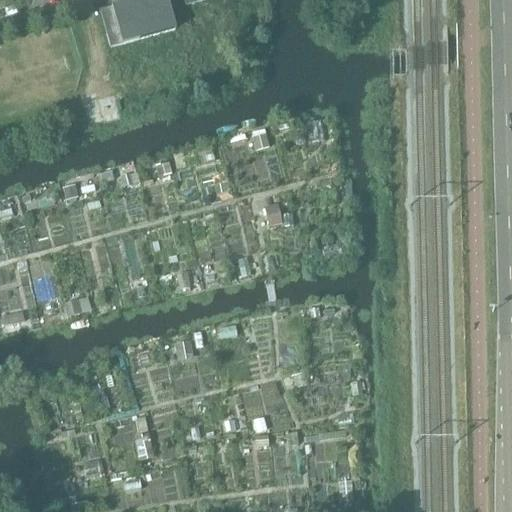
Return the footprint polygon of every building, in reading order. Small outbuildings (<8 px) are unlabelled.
[(139,0),(99,11),(110,50),(175,31),(166,0),(139,0)] [(170,0),(175,19),(212,9),(209,0),(170,0)] [(265,136),(251,139),(255,153),(268,149),(265,136)] [(167,164),(155,167),(158,179),(170,176),(167,164)] [(128,177),(121,179),(123,190),(131,188),(128,177)] [(330,182),(314,185),(315,190),(331,186),(330,182)] [(73,187),(62,190),(66,202),(76,199),(73,187)] [(186,278),(176,281),(179,292),(189,290),(186,278)] [(76,304),(65,307),(68,319),(79,316),(76,304)] [(22,314),(1,319),(3,328),(23,323),(22,314)] [(190,343),(175,346),(179,363),(193,361),(190,343)] [(143,419),(135,421),(138,435),(146,433),(143,419)] [(263,420),(254,423),(257,434),(266,432),(263,420)] [(344,432),(318,436),(319,442),(345,439),(344,432)] [(147,436),(134,439),(139,462),(153,459),(147,436)] [(268,437),(254,438),(255,448),(269,447),(268,437)]
